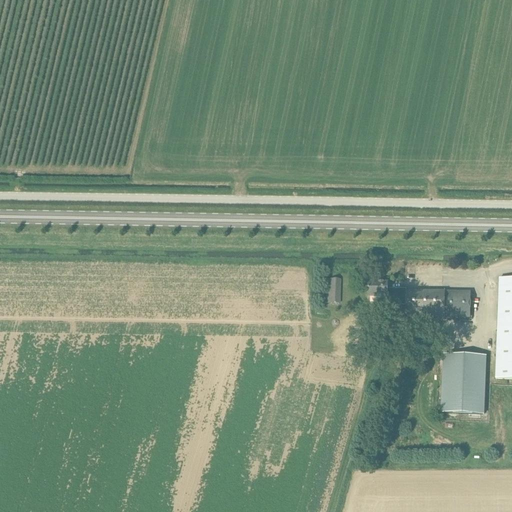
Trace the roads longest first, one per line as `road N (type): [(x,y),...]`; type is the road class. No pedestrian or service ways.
road 1 (primary): [(511,223),(0,215)]
road 2 (unclassified): [(0,197),(511,203)]
